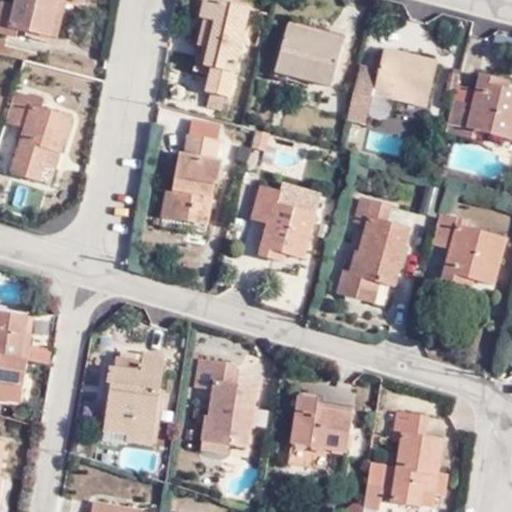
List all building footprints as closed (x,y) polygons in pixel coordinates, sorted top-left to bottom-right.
[(0,37),(16,40),(18,33),(53,39),(60,0),(14,0),(13,7),(0,5),(0,37)] [(60,41),(68,0),(60,0),(53,39),(60,41)] [(201,0),(198,17),(201,18),(212,20),(201,64),(208,66),(206,74),(201,90),(206,91),(220,94),(226,95),(246,9),(207,0),(201,0)] [(191,69),(206,74),(208,66),(201,64),(212,20),(201,18),(193,44),(197,46),(191,69)] [(294,25),(291,37),(319,44),(347,51),(350,40),(294,25)] [(319,44),(291,37),(281,77),(337,91),(347,51),(319,44)] [(388,75),(382,97),(431,110),(442,67),(393,55),(388,75)] [(361,92),(382,97),(388,75),(366,69),(361,92)] [(479,112),(458,106),(450,136),(480,144),(483,137),(511,144),(511,96),(506,95),(508,87),(488,82),(479,112)] [(216,108),(220,94),(206,91),(203,104),(216,108)] [(375,125),(382,97),(361,92),(355,120),(375,125)] [(40,105),(13,97),(4,127),(21,132),(8,178),(37,187),(42,169),(46,155),(57,157),(67,119),(38,111),(40,105)] [(268,136),(258,133),(254,148),(264,150),(268,136)] [(218,143),(186,137),(183,156),(177,155),(167,218),(204,223),(211,184),(215,184),(219,163),(214,162),(218,143)] [(53,172),(57,157),(46,155),(42,169),(53,172)] [(447,173),(444,183),(450,185),(454,186),(481,193),(484,182),(447,173)] [(266,257),(279,261),(282,253),(307,260),(319,216),(284,206),(287,195),(263,189),(255,223),(273,227),(266,257)] [(343,299),(379,308),(385,285),(400,289),(413,231),(391,224),(395,207),(365,200),(360,224),(374,227),(367,256),(362,255),(357,277),(349,275),(343,299)] [(466,226),(441,220),(433,249),(451,254),(444,284),(465,289),(467,284),(493,291),(506,242),(465,232),(466,226)] [(0,388),(24,392),(29,365),(21,365),(28,323),(0,318),(0,388)] [(33,324),(28,323),(21,365),(29,365),(32,342),(30,340),(33,324)] [(29,365),(28,367),(51,371),(53,356),(31,351),(29,365)] [(114,371),(108,370),(105,387),(112,388),(107,434),(104,434),(103,443),(126,446),(127,443),(153,447),(166,359),(144,355),(144,357),(122,354),(121,359),(116,359),(114,371)] [(233,445),(251,448),(259,388),(235,384),(237,368),(208,363),(205,389),(218,390),(214,419),(210,418),(207,441),(205,451),(232,455),(233,445)] [(0,395),(22,399),(24,392),(0,388),(0,395)] [(297,441),(353,449),(358,410),(322,406),(323,401),(303,398),(297,441)] [(427,416),(397,412),(394,442),(401,443),(394,502),(417,505),(434,508),(436,492),(445,494),(448,473),(438,472),(442,439),(425,437),(427,416)] [(0,507),(2,508),(7,484),(4,484),(10,449),(0,447),(0,507)] [(365,503),(363,511),(379,511),(381,505),(365,503)]
